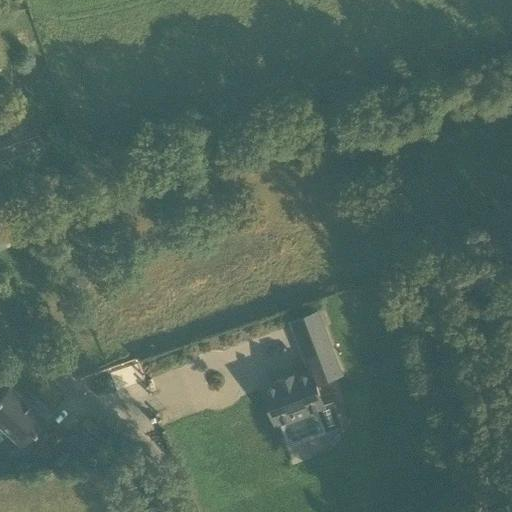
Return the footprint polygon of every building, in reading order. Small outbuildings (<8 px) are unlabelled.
[(0,161),(0,162),(43,144),(38,131),(0,147),(0,161)] [(0,249),(50,225),(44,214),(38,201),(0,219),(0,249)] [(280,422),(289,445),(326,431),(317,408),(324,405),(316,384),(342,374),(324,328),(297,338),(310,371),(295,377),(294,373),(277,379),(279,383),(263,389),(276,423),(280,422)] [(8,387),(0,395),(0,425),(22,445),(45,420),(8,387)] [(59,450),(74,465),(95,444),(80,429),(59,450)] [(55,430),(35,452),(46,462),(66,439),(55,430)]
